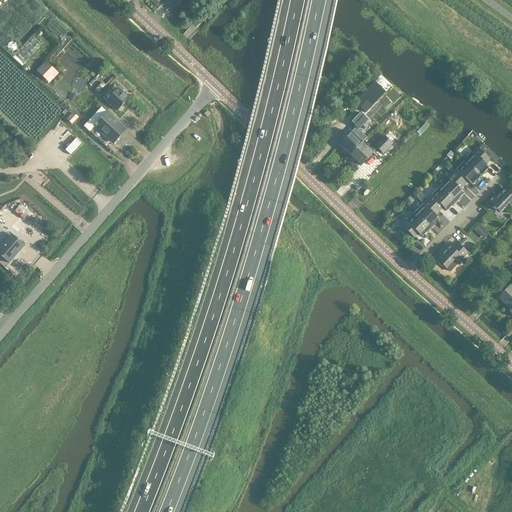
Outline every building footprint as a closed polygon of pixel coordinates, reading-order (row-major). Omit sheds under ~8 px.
[(22,64),(31,55),(28,51),(24,54),(21,51),(15,57),(22,64)] [(49,59),(40,71),(55,83),(64,71),(49,59)] [(341,112),(376,75),(360,60),(325,97),(341,112)] [(365,113),(384,94),(372,83),(353,102),(365,113)] [(117,110),(128,98),(118,89),(107,101),(117,110)] [(131,103),(122,113),(130,120),(139,110),(131,103)] [(394,119),(398,115),(400,112),(396,108),(388,117),(386,124),(393,126),(394,119)] [(357,135),(355,132),(367,120),(359,112),(350,122),(356,127),(339,145),(350,155),(362,143),(356,137),(357,135)] [(126,130),(107,113),(97,124),(96,123),(95,125),(96,125),(95,126),(113,143),(126,130)] [(189,138),(184,134),(180,138),(185,143),(189,138)] [(361,165),(377,148),(383,153),(392,144),(384,136),(372,149),(369,147),(368,148),(362,143),(350,155),(361,165)] [(489,160),(477,148),(472,153),(475,155),(485,164),(489,160)] [(489,167),(485,164),(475,155),(467,163),(481,177),(485,174),(484,173),(489,167)] [(481,177),(467,163),(465,161),(456,169),(468,181),(472,185),(477,180),(478,181),(481,177)] [(468,181),(456,169),(448,178),(460,190),(468,181)] [(464,193),(460,190),(448,178),(440,187),(456,203),(460,200),(459,199),(464,193)] [(456,203),(440,187),(431,195),(443,207),(447,211),(452,205),(453,206),(456,203)] [(511,206),(511,188),(507,193),(503,189),(490,203),(500,212),(509,204),(511,206)] [(443,207),(431,195),(423,204),(435,216),(443,207)] [(21,201),(13,211),(29,225),(37,215),(21,201)] [(439,219),(435,216),(423,204),(414,213),(431,229),(435,225),(434,224),(439,219)] [(7,205),(0,213),(0,215),(21,234),(29,225),(13,211),(7,205)] [(431,229),(414,213),(406,221),(418,233),(422,237),(427,231),(428,232),(431,229)] [(418,233),(406,221),(402,226),(414,237),(418,233)] [(11,235),(0,247),(0,255),(9,263),(23,246),(11,235)] [(458,263),(467,253),(457,244),(453,249),(449,245),(436,258),(446,268),(454,260),(458,263)] [(511,272),(509,275),(511,278),(511,283),(510,286),(498,298),(509,309),(511,305),(511,272)]
